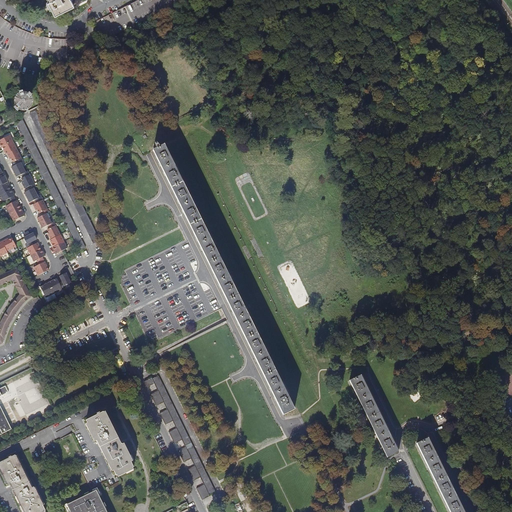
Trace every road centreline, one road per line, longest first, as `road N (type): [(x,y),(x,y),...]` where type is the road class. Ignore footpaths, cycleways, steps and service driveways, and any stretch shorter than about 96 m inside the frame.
road 1 (residential): [(203,511),(109,319),(86,263),(97,260)]
road 2 (unclassified): [(0,453),(75,417),(105,477)]
